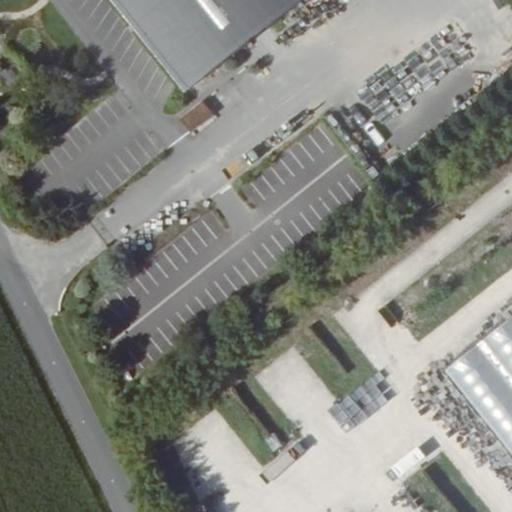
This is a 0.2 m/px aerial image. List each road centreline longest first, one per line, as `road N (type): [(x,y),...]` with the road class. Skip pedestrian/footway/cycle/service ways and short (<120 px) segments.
road 1 (track): [(511,196),(365,313),(511,500)]
road 2 (unknown): [(324,59),(377,133),(387,143),(403,142),(482,78),(480,45),(439,0)]
road 3 (tertiary): [(0,263),(122,511)]
road 4 (track): [(511,287),(409,369)]
